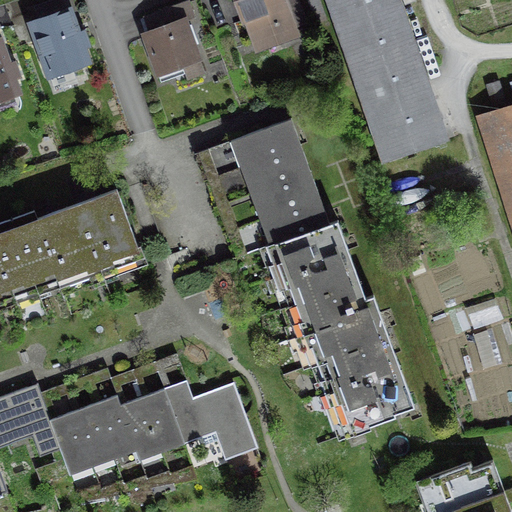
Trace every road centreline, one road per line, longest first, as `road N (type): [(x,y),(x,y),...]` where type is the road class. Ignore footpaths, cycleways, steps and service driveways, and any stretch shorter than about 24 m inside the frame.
road 1 (unknown): [(301,511),(290,501),(247,380),(225,351),(172,324),(181,234)]
road 2 (residential): [(99,0),(181,234)]
